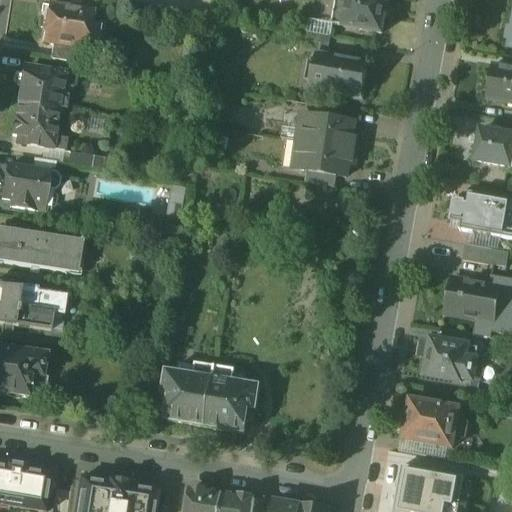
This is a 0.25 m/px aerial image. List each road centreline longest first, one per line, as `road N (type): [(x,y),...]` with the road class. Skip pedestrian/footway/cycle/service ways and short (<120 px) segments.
road 1 (residential): [(354,495),(445,0)]
road 2 (residential): [(0,439),(354,495)]
